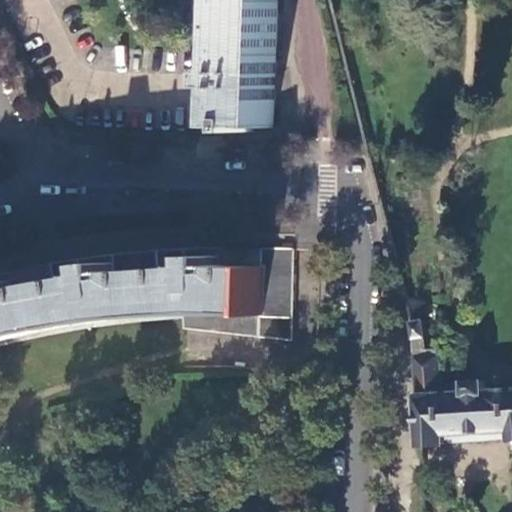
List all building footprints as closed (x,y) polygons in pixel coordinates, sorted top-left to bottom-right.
[(244,130),(254,131),(254,126),(276,126),(279,0),(236,0),(235,72),(227,71),(227,86),(234,87),(233,125),(245,125),(244,130)] [(261,316),(264,316),(265,248),(241,248),(221,248),(221,255),(204,256),(203,265),(193,266),(185,249),(142,252),(116,255),(116,262),(98,265),(99,274),(89,277),(79,260),(53,263),(9,272),(11,281),(0,283),(0,347),(25,340),(73,330),(135,323),(186,317),(207,317),(227,316),(238,316),(261,316)] [(295,249),(265,248),(264,316),(294,318),(295,249)] [(207,317),(186,317),(187,329),(262,337),(261,316),(238,316),(227,316),(207,317)] [(264,316),(261,316),(262,337),(293,341),(294,318),(264,316)] [(511,389),(486,391),(486,381),(444,382),(442,348),(429,348),(425,318),(412,321),(416,343),(417,369),(419,394),(420,447),(424,447),(511,438),(511,389)]
